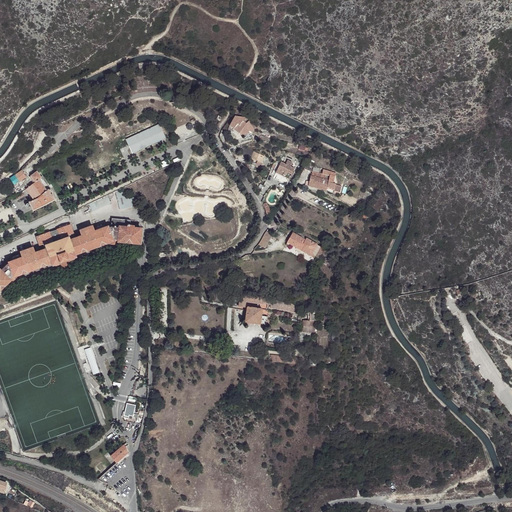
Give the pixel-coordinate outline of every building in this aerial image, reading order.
[(250,122),(247,120),(245,120),(233,120),(230,126),(241,137),(244,134),(246,136),(249,132),(250,130),(252,132),(254,130),(250,122)] [(131,153),(164,138),(157,124),(124,139),(131,153)] [(269,158),(264,156),(253,150),(253,152),(250,157),(258,161),(256,166),(260,168),(261,166),(264,168),(265,165),(269,158)] [(281,160),(275,171),(289,177),(294,167),(289,164),(291,160),(287,158),(285,162),(281,160)] [(312,171),(310,176),(307,185),(312,187),(313,183),(322,186),(321,190),(326,191),(327,188),(340,193),(342,188),(333,185),(336,178),(337,174),(324,170),(323,174),(320,173),(321,169),(314,166),(314,165),(309,162),(304,168),(312,171)] [(21,171),(10,180),(16,189),(21,187),(18,183),(25,178),(21,171)] [(39,180),(39,177),(36,173),(30,178),(34,183),(25,188),(31,200),(28,202),(33,210),(55,199),(49,190),(45,189),(39,180)] [(41,176),(39,177),(39,180),(45,189),(49,190),(49,189),(41,176)] [(121,209),(139,205),(137,193),(125,196),(125,192),(117,194),(121,209)] [(107,194),(88,203),(92,210),(110,201),(107,194)] [(69,260),(75,257),(74,254),(113,241),(117,241),(139,244),(141,230),(128,229),(130,220),(112,218),(111,227),(108,228),(108,227),(95,232),(93,226),(81,230),(82,234),(78,235),(78,238),(73,240),(71,234),(74,233),(70,224),(36,237),(39,245),(43,244),(45,250),(36,254),(32,248),(20,252),(22,258),(21,259),(19,256),(13,258),(15,261),(10,263),(0,271),(0,290),(8,282),(11,285),(17,279),(14,277),(53,261),(54,265),(60,263),(69,260)] [(292,243),(302,249),(303,247),(311,251),(316,242),(307,236),(306,238),(293,230),(287,240),(287,241),(292,243)] [(265,248),(272,235),(266,231),(258,244),(265,248)] [(74,254),(75,257),(112,244),(118,246),(117,241),(113,241),(74,254)] [(303,247),(302,249),(306,251),(312,254),(318,243),(316,242),(311,251),(303,247)] [(72,265),(69,260),(60,263),(63,268),(65,268),(69,266),(72,265)] [(17,279),(54,265),(53,261),(14,277),(17,279)] [(263,299),(240,295),(238,307),(244,308),(245,301),(262,304),(262,303),(268,303),(268,304),(270,305),(270,308),(297,311),(298,305),(290,304),(270,300),(263,299)] [(262,309),(247,307),(245,322),(266,324),(267,316),(261,315),(262,309)] [(316,332),(316,321),(303,320),(302,331),(316,332)] [(91,347),(85,349),(93,374),(99,372),(91,347)] [(122,417),(128,419),(129,416),(134,417),(137,418),(138,415),(134,414),(136,406),(127,404),(125,412),(124,412),(122,417)] [(124,456),(128,452),(126,448),(123,444),(110,457),(116,463),(124,456)]
